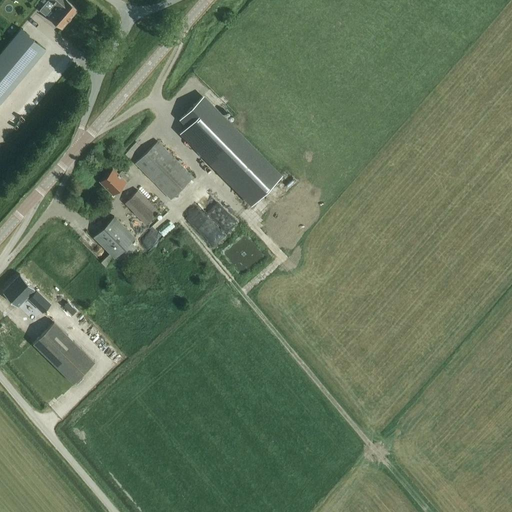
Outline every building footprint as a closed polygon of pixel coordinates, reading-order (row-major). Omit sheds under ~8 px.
[(48,0),(53,4),(45,14),(49,17),(48,17),(53,21),(61,27),(77,8),(67,0),(48,0)] [(11,35),(16,28),(11,24),(6,31),(11,35)] [(0,102),(45,48),(20,27),(0,51),(0,102)] [(202,96),(180,117),(188,124),(181,131),(251,203),(280,175),(202,96)] [(171,198),(192,177),(157,141),(135,162),(171,198)] [(118,173),(112,167),(99,180),(112,193),(128,178),(121,170),(118,173)] [(214,184),(205,194),(227,213),(236,202),(214,184)] [(145,223),(158,210),(137,189),(124,202),(145,223)] [(195,210),(224,236),(245,213),(240,208),(229,220),(205,199),(195,210)] [(171,221),(173,214),(167,213),(165,219),(171,221)] [(121,263),(137,247),(131,241),(135,237),(113,215),(93,236),(110,253),(100,262),(105,266),(115,257),(121,263)] [(19,273),(2,291),(16,305),(23,298),(25,300),(28,297),(26,295),(34,287),(19,273)] [(42,311),(50,303),(35,289),(28,297),(42,311)] [(73,382),(94,361),(54,321),(32,343),(73,382)]
